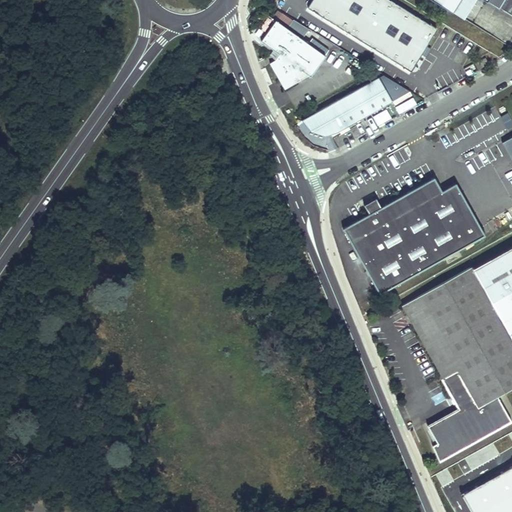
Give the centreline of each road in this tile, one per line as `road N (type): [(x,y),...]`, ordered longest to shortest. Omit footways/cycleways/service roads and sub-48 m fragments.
road 1 (unclassified): [(322,267),(426,511)]
road 2 (secondary): [(133,69),(0,258)]
road 3 (unclassified): [(343,163),(511,68)]
road 4 (unclassified): [(248,86),(290,199)]
